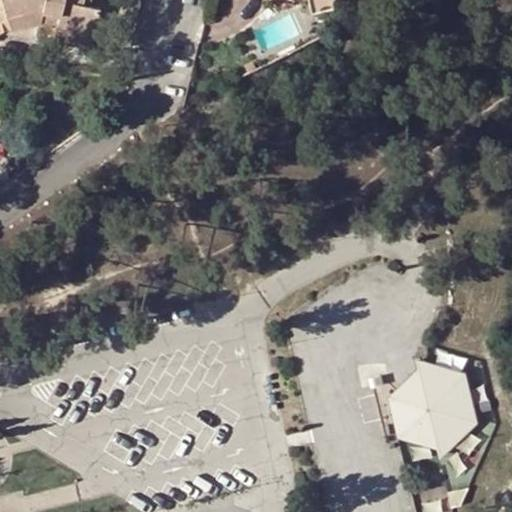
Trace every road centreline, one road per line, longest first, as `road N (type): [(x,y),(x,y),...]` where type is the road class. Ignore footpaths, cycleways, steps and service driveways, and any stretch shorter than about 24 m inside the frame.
road 1 (residential): [(0,217),(106,144),(133,112),(159,0)]
road 2 (track): [(404,226),(511,162)]
